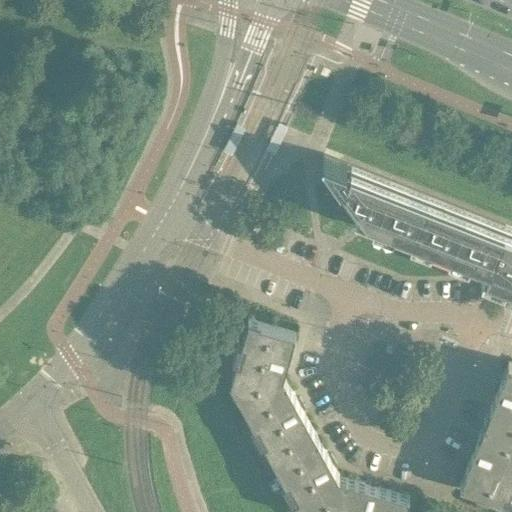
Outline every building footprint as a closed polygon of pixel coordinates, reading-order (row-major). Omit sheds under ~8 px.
[(511,227),(323,152),(322,154),(340,179),(344,181),(367,213),(489,261),(486,269),(511,279),(511,227)] [(279,233),(283,223),(278,221),(274,231),(279,233)] [(295,330),(248,317),(241,340),(245,341),(242,350),(238,349),(230,379),(244,403),(287,380),(283,373),(286,363),(288,364),(292,352),(289,351),(295,330)] [(495,391),(488,410),(486,409),(483,417),(485,418),(484,421),(511,432),(511,360),(508,359),(500,380),(497,379),(493,390),(495,391)] [(287,380),(244,403),(254,423),(258,421),(263,429),(259,431),(275,460),(318,437),(302,408),(305,407),(299,396),(296,397),(287,380)] [(511,483),(511,432),(484,421),(482,424),(480,423),(477,431),(479,432),(476,440),(473,439),(469,450),(472,452),(459,482),(476,489),(475,491),(487,496),(488,494),(505,500),(506,498),(510,499),(511,494),(511,492),(509,491),(511,483)] [(318,437),(275,460),(286,480),(289,478),(294,486),(291,488),(304,511),(335,511),(347,476),(339,473),(334,465),(336,463),(331,453),(328,454),(318,437)] [(366,481),(347,476),(335,511),(404,511),(409,493),(377,484),(378,482),(367,478),(366,481)]
